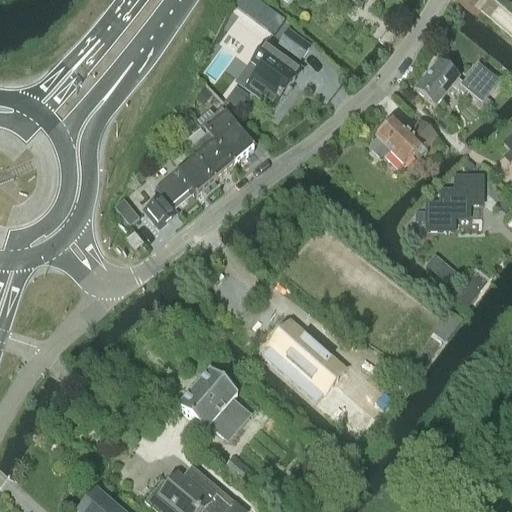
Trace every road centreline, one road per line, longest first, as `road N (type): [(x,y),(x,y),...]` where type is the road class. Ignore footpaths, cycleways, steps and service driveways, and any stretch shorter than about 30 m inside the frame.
road 1 (unclassified): [(110,283),(136,278),(384,83),(438,0)]
road 2 (primary): [(71,228),(86,195),(89,138),(141,48)]
road 3 (unclassified): [(0,423),(23,383),(110,283)]
road 4 (primary): [(65,152),(79,114),(141,48)]
road 5 (primary): [(108,29),(37,94),(11,100)]
